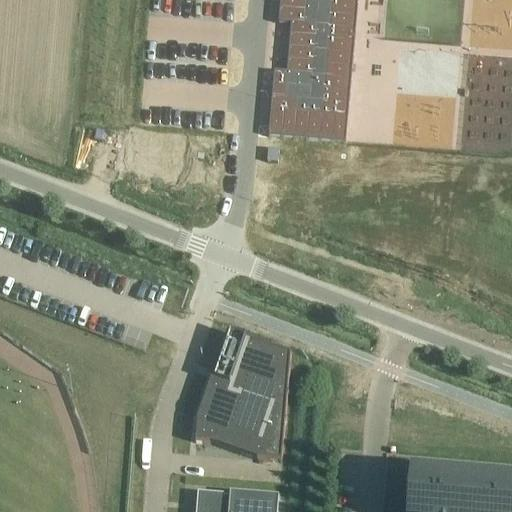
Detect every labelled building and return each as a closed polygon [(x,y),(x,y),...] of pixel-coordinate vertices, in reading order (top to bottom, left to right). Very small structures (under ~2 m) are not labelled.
[(275,74),(269,138),(346,145),(358,0),(281,0),(279,25),(291,26),(287,75),(275,74)] [(269,151),(268,164),(278,165),(279,152),(269,151)] [(199,424),(196,445),(210,447),(257,461),(282,464),(291,356),(227,336),(199,424)] [(511,511),(511,485),(510,485),(509,491),(498,490),(498,484),(414,477),(410,511),(511,511)] [(230,498),(198,495),(196,511),(278,511),(279,499),(231,496),(230,498)]
